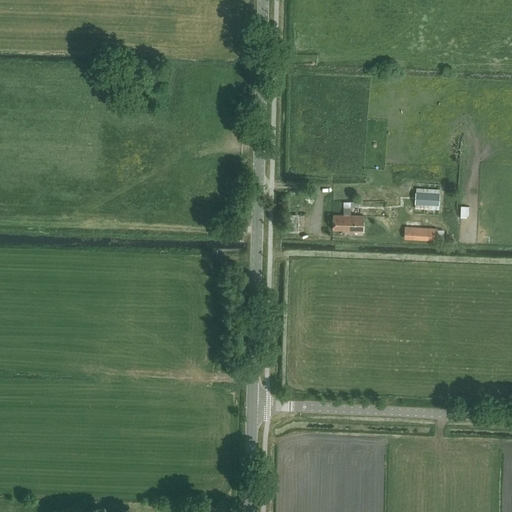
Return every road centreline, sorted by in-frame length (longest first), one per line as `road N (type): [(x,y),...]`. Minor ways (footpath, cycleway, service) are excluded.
road 1 (secondary): [(251,404),(263,0)]
road 2 (unclassified): [(251,404),(511,416)]
